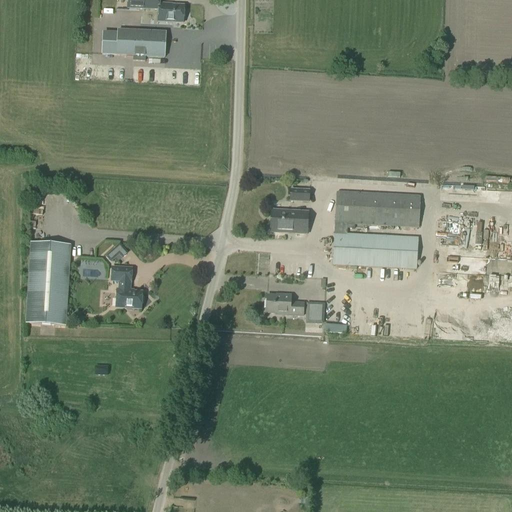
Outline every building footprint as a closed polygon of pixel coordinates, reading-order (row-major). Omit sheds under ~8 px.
[(128,0),(128,9),(159,11),(158,23),(183,24),(183,19),(185,18),(185,14),(184,12),(184,7),(159,6),(159,0),(128,0)] [(118,32),(116,57),(164,59),(166,34),(118,32)] [(290,190),(289,202),(308,204),(309,191),(290,190)] [(336,193),(334,225),(418,230),(420,197),(336,193)] [(271,211),(270,234),(307,236),(308,213),(271,211)] [(84,223),(80,226),(88,234),(92,230),(84,223)] [(334,234),(332,267),(416,270),(418,239),(334,234)] [(120,245),(106,257),(111,263),(120,256),(124,259),(129,255),(120,245)] [(28,246),(22,327),(63,330),(68,248),(28,246)] [(111,269),(110,283),(119,283),(118,291),(116,291),(115,309),(140,311),(141,294),(133,293),(133,292),(127,292),(128,284),(130,284),(131,270),(111,269)] [(266,297),(265,315),(282,316),(282,317),(303,318),(303,306),(290,305),(290,297),(281,297),(281,298),(266,297)] [(306,305),(305,325),(322,326),(323,306),(306,305)] [(346,327),(325,325),(325,333),(345,334),(346,327)]
